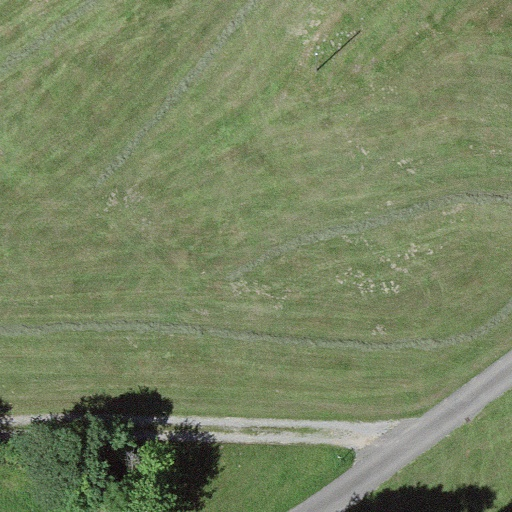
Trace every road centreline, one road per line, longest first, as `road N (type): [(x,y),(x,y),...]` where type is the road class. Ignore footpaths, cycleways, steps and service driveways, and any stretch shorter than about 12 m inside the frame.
road 1 (track): [(410,444),(0,422)]
road 2 (track): [(511,369),(305,511)]
